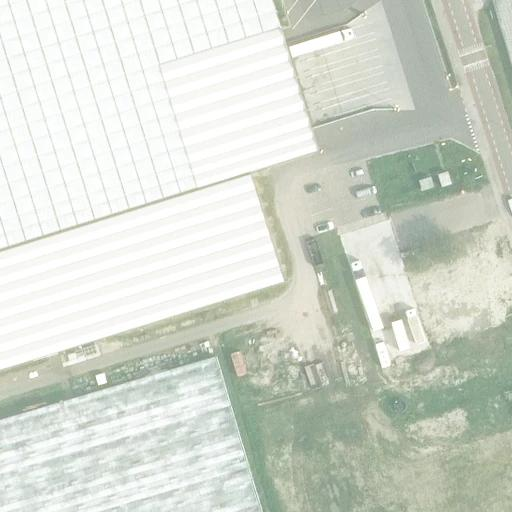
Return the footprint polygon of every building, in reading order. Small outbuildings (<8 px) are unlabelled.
[(0,0),(0,254),(27,246),(99,224),(196,193),(192,180),(192,179),(161,68),(243,45),(274,36),(282,34),(271,0),(0,0)] [(511,0),(491,0),(511,69),(511,0)] [(0,371),(284,283),(255,188),(251,175),(319,153),(317,145),(315,141),(282,34),(274,36),(243,45),(161,68),(192,179),(192,180),(196,193),(99,224),(27,246),(0,254),(0,371)] [(448,173),(439,176),(442,188),(452,185),(448,173)] [(431,178),(420,182),(423,192),(434,188),(431,178)] [(343,232),(379,363),(430,349),(393,218),(343,232)] [(493,306),(479,253),(441,263),(454,315),(493,306)] [(261,511),(216,358),(0,422),(0,511),(261,511)]
